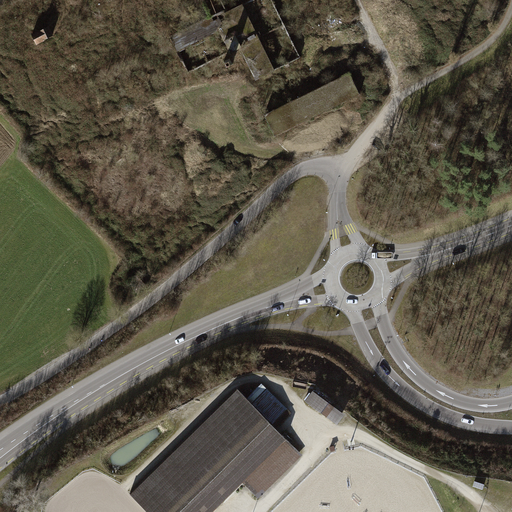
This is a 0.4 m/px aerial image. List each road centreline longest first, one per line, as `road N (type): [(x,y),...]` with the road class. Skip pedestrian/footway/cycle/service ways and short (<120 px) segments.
road 1 (unclassified): [(340,168),(293,175),(153,298),(0,398)]
road 2 (secondary): [(0,456),(154,356),(332,287)]
road 3 (motorway): [(351,303),(372,353),(412,396),(469,422),(511,427)]
road 4 (motorway): [(511,401),(469,403),(427,384),(397,352),(377,294)]
road 5 (track): [(511,10),(483,47),(401,94)]
road 6 (secondary): [(382,268),(511,221)]
